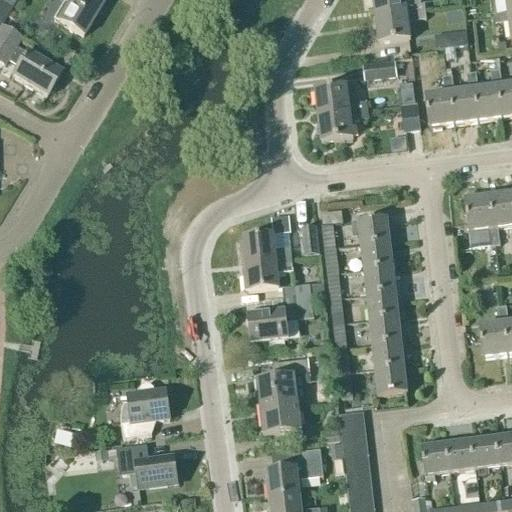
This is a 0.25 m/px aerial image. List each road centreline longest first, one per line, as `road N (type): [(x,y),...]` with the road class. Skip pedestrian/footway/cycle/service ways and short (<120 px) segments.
road 1 (residential): [(225,511),(193,253),(216,221),(277,188)]
road 2 (residential): [(457,415),(425,170)]
road 3 (residential): [(277,188),(275,99),(283,64),(318,0)]
road 4 (residential): [(65,151),(157,0)]
road 5 (residential): [(277,188),(425,170)]
road 6 (residential): [(398,499),(389,426),(457,415)]
